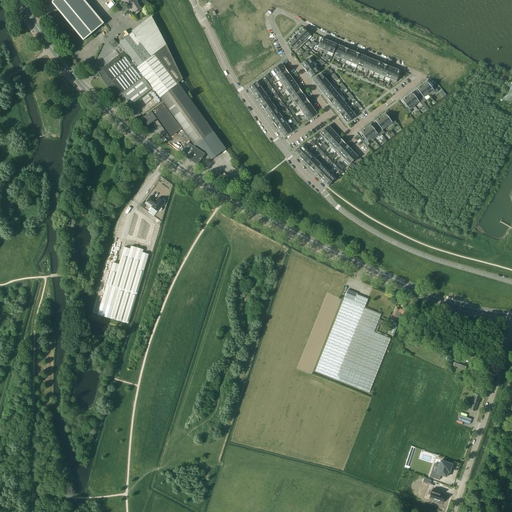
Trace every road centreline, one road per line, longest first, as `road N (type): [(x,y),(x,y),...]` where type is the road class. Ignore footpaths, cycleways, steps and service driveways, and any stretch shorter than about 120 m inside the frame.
road 1 (tertiary): [(511,314),(410,287),(197,180),(93,97),(18,0)]
road 2 (unclassified): [(511,282),(383,237),(331,201),(280,147)]
road 3 (residential): [(347,135),(421,76),(280,11)]
road 4 (unclassified): [(453,511),(511,323)]
road 5 (unclassified): [(280,147),(191,0)]
road 6 (track): [(503,511),(507,456),(499,432),(511,388)]
road 7 (residential): [(329,112),(276,32),(271,18),(280,11)]
